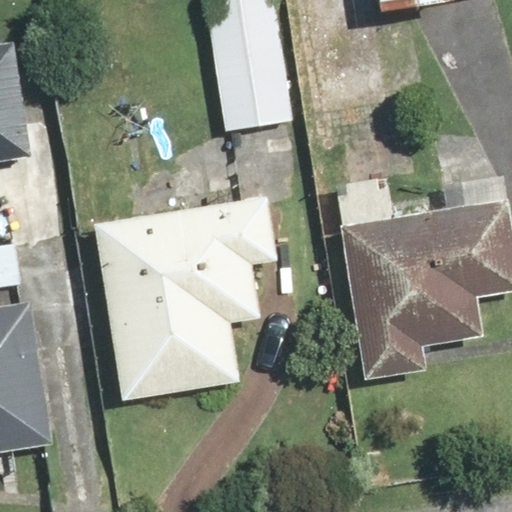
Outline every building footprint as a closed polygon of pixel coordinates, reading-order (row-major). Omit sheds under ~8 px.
[(285,0),(216,0),(236,134),(304,124),(285,0)] [(396,0),(397,8),(477,0),(396,0)] [(32,44),(0,49),(0,167),(49,160),(32,44)] [(280,197),(106,225),(134,402),(254,383),(244,326),(275,321),(266,265),(290,261),(280,197)] [(511,204),(355,228),(378,380),(441,370),(437,348),(501,338),(495,298),(511,295),(511,204)] [(28,244),(0,247),(0,283),(33,279),(28,244)] [(46,303),(0,310),(0,456),(68,446),(46,303)]
